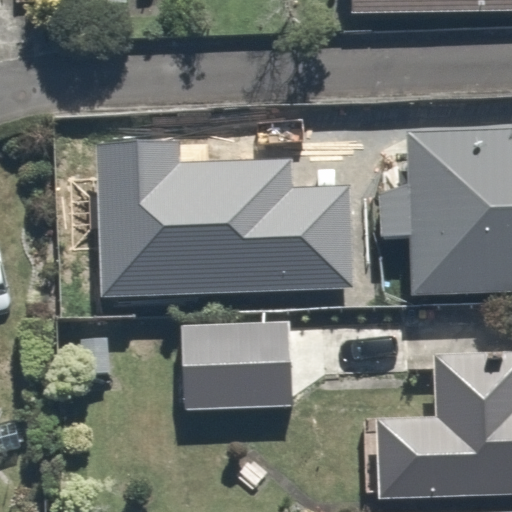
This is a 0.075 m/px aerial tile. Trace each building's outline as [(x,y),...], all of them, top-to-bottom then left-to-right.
[(511,0),(365,0),(366,17),(511,12),(511,0)] [(511,126),(404,130),(406,187),(379,188),(381,234),(412,233),(414,295),(511,291),(511,126)] [(179,141),(96,144),(101,295),(352,287),(349,186),(292,188),(291,157),(180,161),(179,141)] [(289,321),(179,325),(183,411),(293,406),(289,321)] [(511,351),(434,355),(436,416),(376,417),(377,499),(511,494),(511,351)]
